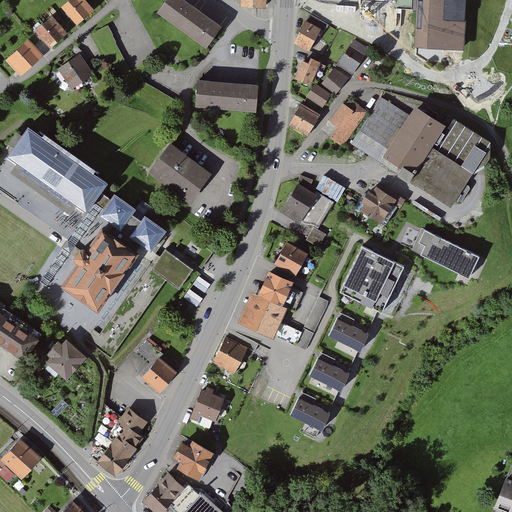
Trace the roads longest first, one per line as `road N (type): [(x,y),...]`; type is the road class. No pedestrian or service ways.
road 1 (tertiary): [(273,166),(214,333),(117,508)]
road 2 (residential): [(511,164),(501,141),(466,112),(356,82)]
road 3 (secondary): [(117,508),(0,393)]
road 4 (residential): [(0,87),(38,71),(120,0)]
road 5 (tertiary): [(286,31),(273,166)]
road 6 (residential): [(273,166),(291,167),(356,82)]
